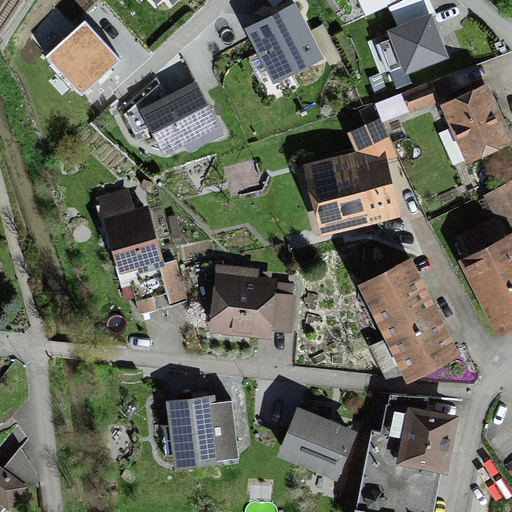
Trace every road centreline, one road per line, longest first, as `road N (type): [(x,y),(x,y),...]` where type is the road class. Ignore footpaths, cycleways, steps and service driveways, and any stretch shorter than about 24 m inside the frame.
road 1 (residential): [(511,373),(469,392),(38,348)]
road 2 (residential): [(38,348),(51,511)]
road 3 (residential): [(121,96),(223,0)]
